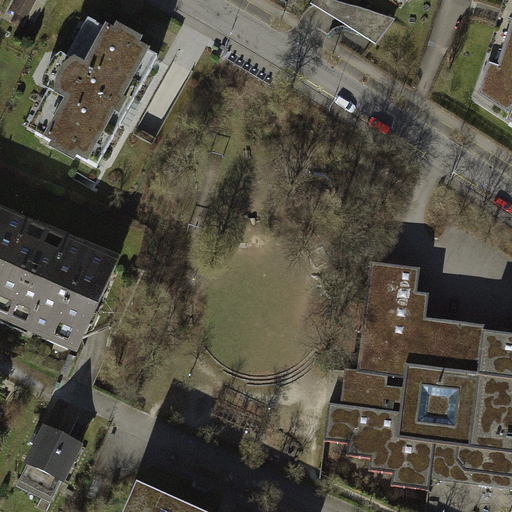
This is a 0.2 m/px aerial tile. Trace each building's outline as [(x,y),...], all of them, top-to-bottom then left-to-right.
[(35,0),(15,0),(10,11),(25,19),(35,0)] [(394,19),(331,0),(312,0),(311,4),(375,45),(394,19)] [(511,0),(506,0),(497,28),(505,29),(498,48),(491,47),(475,96),(506,117),(509,111),(511,113),(511,0)] [(114,34),(95,24),(74,63),(67,59),(59,62),(52,72),(48,82),(49,91),(56,95),(35,133),(53,144),(50,149),(72,161),(75,156),(96,167),(156,58),(136,47),(139,41),(117,29),(114,34)] [(113,262),(0,212),(0,328),(71,359),(113,262)] [(421,271),(370,264),(357,371),(344,369),(340,404),(329,403),(324,443),(348,445),(347,457),(370,460),(369,472),(392,475),(391,487),(430,491),(431,480),(433,462),(456,465),(458,464),(464,472),(511,477),(511,336),(485,333),(486,327),(426,320),(429,296),(418,295),(421,271)] [(79,446),(43,428),(16,482),(52,500),(79,446)] [(511,477),(464,472),(458,464),(456,465),(433,462),(431,480),(449,482),(511,489),(511,477)] [(190,511),(132,487),(123,507),(134,511),(190,511)]
